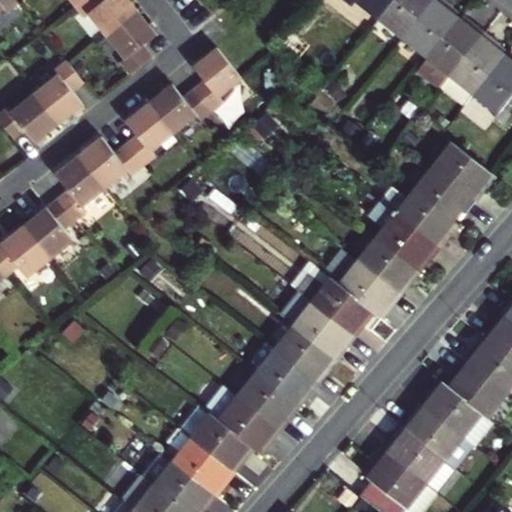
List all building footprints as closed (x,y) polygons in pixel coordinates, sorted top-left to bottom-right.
[(0,0),(0,10),(3,8),(7,12),(19,2),(17,0),(0,0)] [(80,0),(73,6),(82,16),(86,13),(105,36),(137,11),(128,0),(80,0)] [(355,0),(379,19),(394,0),(347,0),(352,4),(355,0)] [(394,0),(379,19),(403,37),(433,0),(394,0)] [(443,0),(433,0),(403,37),(427,56),(458,18),(448,10),(451,5),(443,0)] [(137,11),(105,36),(123,58),(119,61),(129,73),(151,56),(142,44),(156,34),(137,11)] [(458,18),(427,56),(450,75),(484,32),(470,21),(467,24),(458,18)] [(484,32),(450,75),(441,87),(465,105),(474,93),(505,55),(496,48),(499,44),(484,32)] [(241,78),(216,47),(192,66),(203,79),(193,88),(210,110),(222,101),(218,96),(241,78)] [(511,60),(505,55),(474,93),(498,113),(495,117),(506,126),(511,118),(511,60)] [(56,74),(34,92),(59,123),(83,104),(72,90),(83,82),(65,59),(53,69),(56,74)] [(337,80),(327,85),(337,101),(347,95),(337,80)] [(171,83),(148,102),(173,133),(195,115),(199,119),(210,110),(193,88),(182,96),(171,83)] [(0,111),(0,122),(13,138),(24,130),(35,143),(59,123),(34,92),(11,110),(7,106),(0,111)] [(136,134),(124,143),(142,165),(154,155),(150,151),(173,133),(148,102),(125,120),(136,134)] [(269,113),(248,129),(257,140),(277,123),(269,113)] [(348,120),(343,130),(358,138),(364,129),(348,120)] [(101,135),(78,154),(104,188),(126,170),(130,174),(142,165),(124,143),(114,152),(101,135)] [(485,182),(493,173),(453,141),(433,165),(477,199),(489,185),(485,182)] [(67,188),(81,206),(104,188),(78,154),(55,172),(67,188)] [(433,165),(415,189),(454,221),(462,211),(465,214),(477,199),(433,165)] [(454,221),(415,189),(408,197),(392,185),(381,200),(439,247),(451,233),(447,229),(454,221)] [(23,224),(51,256),(70,239),(62,229),(85,210),(81,206),(67,188),(23,224)] [(261,196),(252,208),(264,218),(274,206),(261,196)] [(428,262),(439,247),(381,200),(369,215),(384,228),(377,237),(417,268),(425,259),(428,262)] [(23,224),(0,242),(0,264),(7,273),(19,263),(28,275),(51,256),(23,224)] [(358,260),(402,294),(414,279),(410,277),(417,268),(377,237),(358,260)] [(342,277),(358,256),(347,248),(331,269),(342,277)] [(390,308),(402,294),(358,260),(339,284),(371,309),(380,315),(387,306),(390,308)] [(312,301),(355,336),(367,321),(363,319),(371,309),(339,284),(331,277),(325,284),(308,271),(296,288),(312,301)] [(511,300),(503,313),(511,319),(511,300)] [(345,349),(355,336),(312,301),(294,324),(334,356),(341,347),(345,349)] [(511,357),(511,319),(503,313),(491,327),(494,330),(488,338),(511,357)] [(181,319),(171,332),(177,336),(187,324),(181,319)] [(75,320),(63,331),(73,340),(85,329),(75,320)] [(334,356),(294,324),(275,348),(319,383),(330,368),(326,365),(334,356)] [(157,358),(168,343),(158,335),(146,349),(157,358)] [(465,359),(508,393),(511,388),(511,357),(488,338),(480,348),(476,345),(465,359)] [(307,397),(319,383),(275,348),(256,372),(296,404),(304,394),(307,397)] [(489,417),(508,393),(465,359),(453,375),(456,377),(450,386),(483,413),(489,417)] [(296,404),(256,372),(237,395),(281,430),(292,415),(289,413),(296,404)] [(0,375),(0,396),(12,386),(1,374),(0,375)] [(432,388),(421,402),(464,436),(483,413),(450,386),(443,381),(436,390),(432,388)] [(206,410),(249,445),(258,451),(261,447),(265,450),(281,430),(237,395),(225,386),(206,410)] [(464,436),(421,402),(409,417),(412,420),(406,428),(453,465),(472,442),(464,436)] [(249,445),(206,410),(199,405),(181,428),(192,437),(235,471),(246,458),(242,455),(249,445)] [(483,413),(464,436),(472,442),(474,444),(493,421),(489,417),(483,413)] [(453,465),(406,428),(399,437),(395,435),(383,449),(426,484),(437,492),(456,468),(453,465)] [(224,486),(235,471),(192,437),(174,460),(213,492),(220,483),(224,486)] [(426,484),(383,449),(372,463),(375,466),(367,477),(372,481),(360,496),(380,511),(403,511),(407,508),(426,484)] [(213,492),(174,460),(154,484),(189,511),(203,511),(209,504),(205,501),(213,492)] [(123,498),(136,508),(140,511),(189,511),(154,484),(141,474),(123,498)] [(20,493),(29,482),(21,475),(12,487),(20,493)] [(37,479),(27,491),(35,498),(45,485),(37,479)] [(426,484),(407,508),(412,511),(420,511),(437,492),(426,484)]
